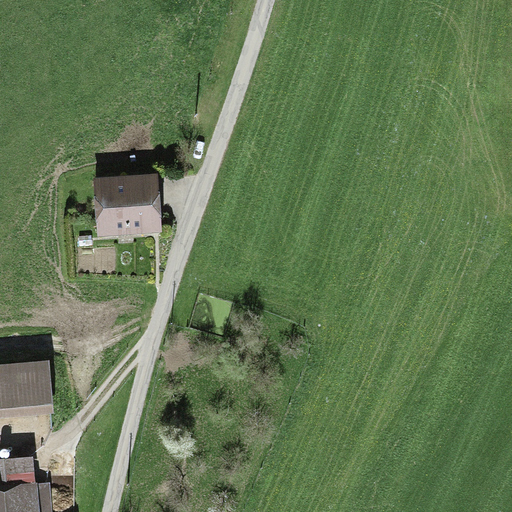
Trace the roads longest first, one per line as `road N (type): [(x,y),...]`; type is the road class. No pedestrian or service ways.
road 1 (unclassified): [(266,0),(153,335),(105,511)]
road 2 (track): [(153,335),(51,446)]
